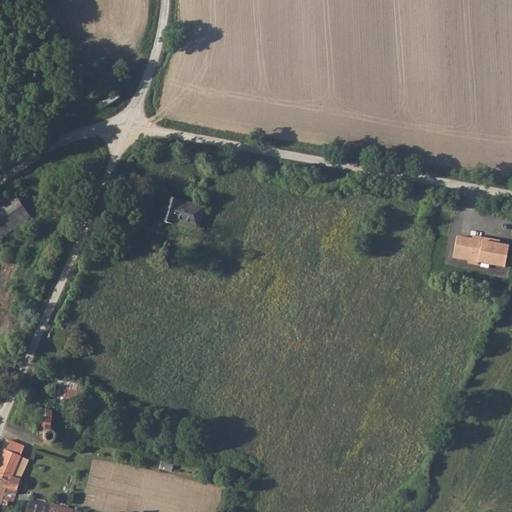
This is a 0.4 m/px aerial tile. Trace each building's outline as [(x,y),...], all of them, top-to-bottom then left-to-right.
[(0,238),(29,220),(13,193),(0,200),(0,238)] [(167,196),(160,218),(173,223),(173,220),(198,228),(204,206),(167,196)] [(508,244),(457,234),(453,255),(505,264),(508,244)] [(54,377),(49,402),(77,407),(81,382),(54,377)] [(18,406),(12,419),(22,423),(29,407),(18,406)] [(29,407),(22,423),(28,425),(35,425),(35,441),(39,441),(40,446),(41,449),(44,450),(47,451),(50,450),(52,449),(54,447),(55,445),(55,441),(54,438),(52,436),(49,435),(47,434),(46,431),(47,410),(29,407)] [(5,441),(0,453),(0,475),(9,477),(15,462),(20,447),(5,441)] [(15,462),(9,477),(17,478),(22,465),(15,462)] [(0,502),(5,503),(7,502),(10,503),(17,478),(9,477),(0,475),(0,502)] [(29,501),(26,511),(47,511),(49,506),(29,501)]
